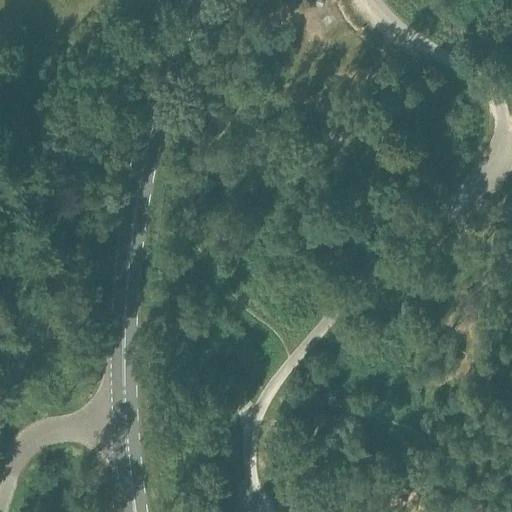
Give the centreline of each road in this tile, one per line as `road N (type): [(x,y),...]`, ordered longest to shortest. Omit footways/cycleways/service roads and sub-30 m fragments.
road 1 (secondary): [(123,435),(133,163),(185,0)]
road 2 (unclassified): [(0,483),(28,450),(57,438),(123,435)]
